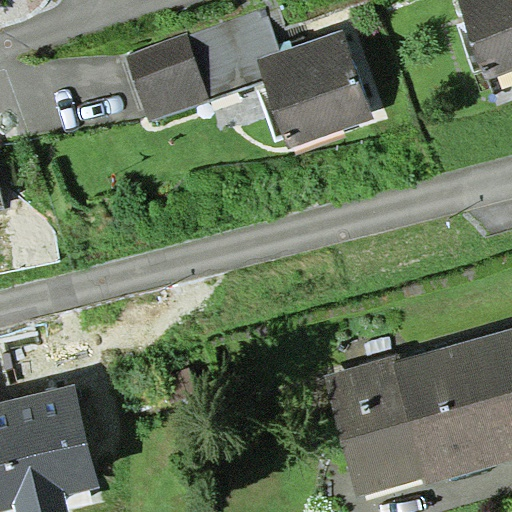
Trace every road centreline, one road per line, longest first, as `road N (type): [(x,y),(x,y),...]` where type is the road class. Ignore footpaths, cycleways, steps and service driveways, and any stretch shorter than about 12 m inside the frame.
road 1 (residential): [(0,306),(511,175)]
road 2 (residential): [(125,0),(0,44)]
